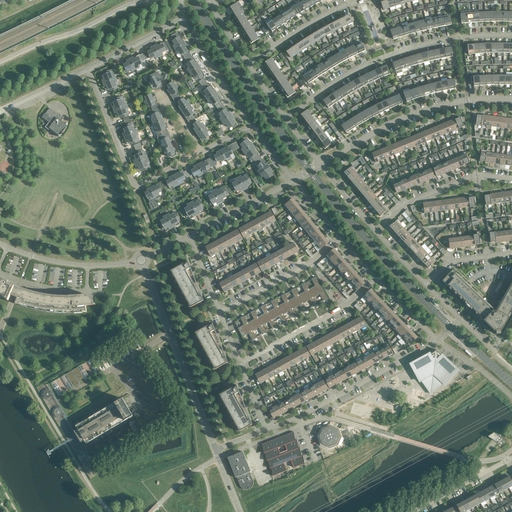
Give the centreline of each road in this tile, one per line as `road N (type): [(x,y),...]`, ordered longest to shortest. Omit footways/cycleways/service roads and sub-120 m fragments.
road 1 (residential): [(285,116),(395,51),(511,34)]
road 2 (residential): [(298,418),(434,341),(376,278)]
road 3 (residential): [(320,164),(409,114),(511,98)]
road 4 (unclassified): [(216,450),(140,261)]
road 5 (residential): [(88,66),(132,180),(139,184),(184,162)]
road 6 (residential): [(240,364),(376,278)]
road 7 (residential): [(511,179),(476,175),(407,203),(376,231)]
road 8 (residential): [(140,261),(73,264),(0,244)]
road 9 (residential): [(203,150),(160,94),(184,162)]
road 10 (residential): [(219,311),(302,267),(338,237)]
road 11 (residential): [(248,63),(357,0)]
road 12 (residential): [(250,123),(184,18)]
